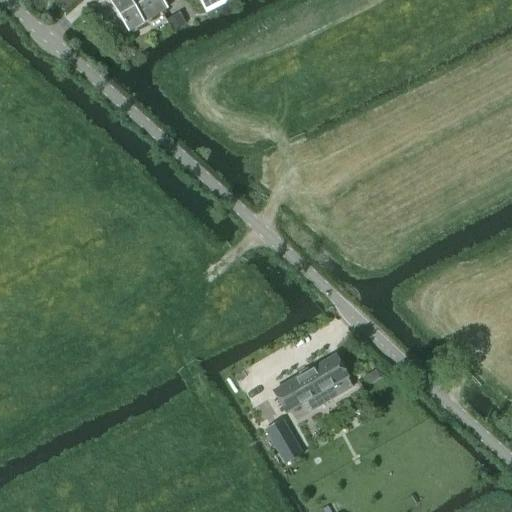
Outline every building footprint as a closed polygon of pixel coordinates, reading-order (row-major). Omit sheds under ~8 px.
[(166,14),(164,11),(167,9),(161,0),(111,0),(109,2),(128,33),(160,13),(162,16),(166,14)] [(199,0),(206,13),(230,0),(199,0)] [(171,32),(185,24),(179,14),(165,21),(171,32)] [(335,356),(272,393),(286,416),(306,404),(311,412),(333,399),(352,388),(345,378),(347,377),(335,356)] [(282,420),(264,431),(284,466),(295,459),(287,445),(294,441),(282,420)]
